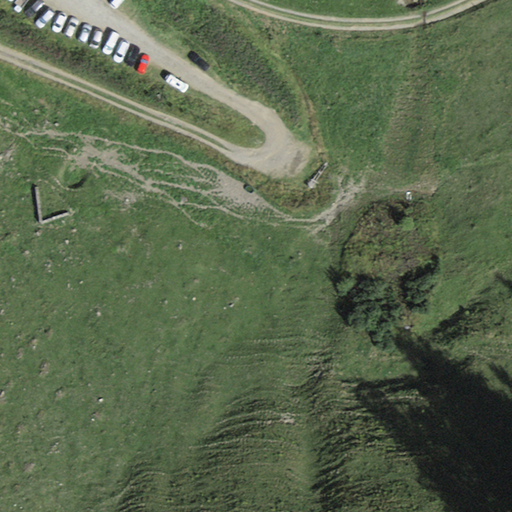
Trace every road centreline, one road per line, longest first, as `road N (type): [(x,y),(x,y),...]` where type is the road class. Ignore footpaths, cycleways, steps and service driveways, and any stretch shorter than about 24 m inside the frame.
road 1 (track): [(83,0),(301,144),(296,157),(282,165),(202,141),(0,56)]
road 2 (track): [(237,0),(339,23),(422,14),(462,0)]
